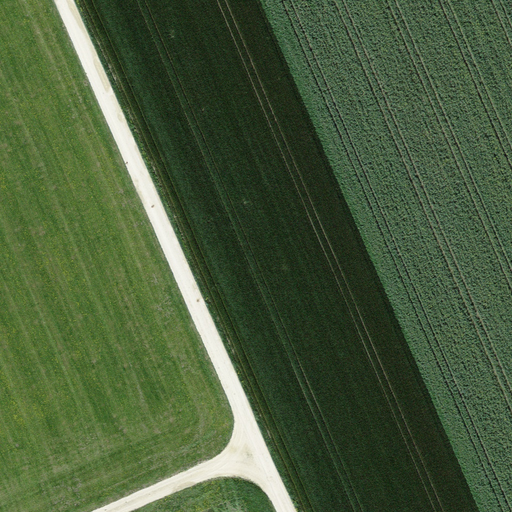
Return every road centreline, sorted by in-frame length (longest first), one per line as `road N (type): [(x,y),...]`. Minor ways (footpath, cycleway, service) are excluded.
road 1 (track): [(62,0),(192,281),(284,511)]
road 2 (track): [(256,446),(104,511)]
